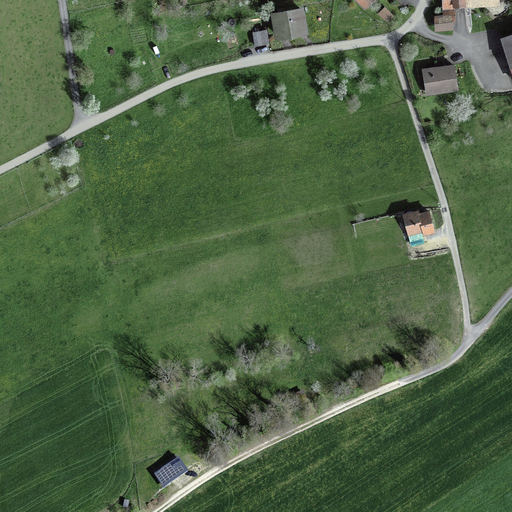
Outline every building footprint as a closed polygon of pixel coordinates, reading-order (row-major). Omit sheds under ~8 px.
[(379,0),(358,0),(358,1),(369,12),(379,0)] [(464,3),(444,5),(445,15),(435,16),(436,28),(466,26),(464,3)] [(398,17),(388,7),(380,15),(390,25),(398,17)] [(304,10),(275,15),(278,37),(307,33),(304,10)] [(269,31),(249,34),(251,48),(271,45),(269,31)] [(511,35),(503,39),(511,68),(511,35)] [(458,67),(425,71),(428,93),(461,89),(458,67)] [(424,210),(407,214),(412,237),(427,234),(428,236),(440,233),(434,211),(425,214),(424,210)] [(306,391),(296,395),(299,403),(309,399),(306,391)] [(155,474),(163,486),(187,470),(179,458),(155,474)]
